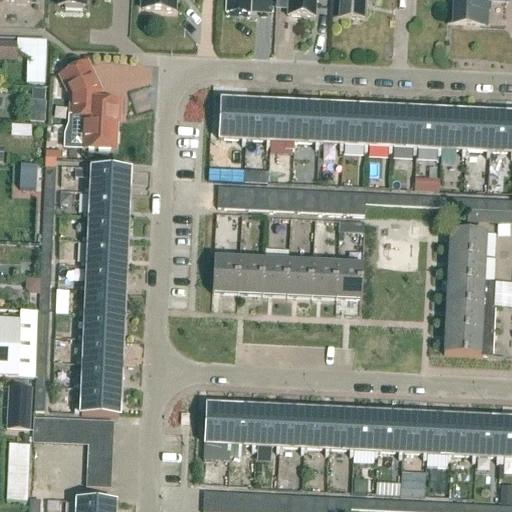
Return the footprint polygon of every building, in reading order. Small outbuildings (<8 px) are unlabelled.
[(56,0),(56,8),(84,9),(84,0),(56,0)] [(141,0),(141,12),(173,13),(173,0),(141,0)] [(225,0),(225,16),(248,17),(249,0),(225,0)] [(314,20),(314,0),(287,0),(286,19),(314,20)] [(339,0),(339,21),(363,23),(364,0),(339,0)] [(454,0),(454,27),(478,28),(479,4),(509,5),(508,0),(454,0)] [(0,62),(14,63),(15,46),(0,45),(0,62)] [(86,65),(59,78),(69,100),(68,119),(68,127),(63,137),(63,150),(82,151),(114,153),(115,125),(118,125),(119,105),(99,104),(100,94),(86,65)] [(28,102),(27,124),(44,125),(45,103),(28,102)] [(220,104),(218,142),(244,143),(246,106),(220,104)] [(246,106),(244,143),(269,145),(271,107),(246,106)] [(271,107),(269,145),(290,146),(293,146),(295,108),(271,107)] [(295,108),(293,146),(318,147),(320,109),(295,108)] [(320,109),(318,147),(342,148),(344,110),(320,109)] [(344,110),(342,148),(367,149),(369,112),(344,110)] [(369,112),(367,149),(391,151),(393,113),(369,112)] [(393,113),(391,151),(416,152),(417,114),(393,113)] [(417,114),(416,152),(440,153),(442,115),(417,114)] [(442,115),(440,153),(465,154),(466,116),(442,115)] [(466,116),(465,154),(489,156),(491,118),(466,116)] [(511,118),(491,118),(489,156),(511,156),(511,118)] [(293,159),(293,146),(290,146),(269,145),(268,158),(293,159)] [(20,168),(19,192),(35,193),(36,168),(20,168)] [(44,195),(54,195),(55,171),(45,170),(44,195)] [(91,196),(91,197),(128,198),(129,173),(129,172),(92,170),(92,172),(91,193),(91,196)] [(63,174),(63,185),(73,185),(73,174),(63,174)] [(415,182),(415,194),(427,194),(427,183),(415,182)] [(241,203),(241,192),(216,191),(215,202),(241,203)] [(265,204),(266,193),(241,192),(241,203),(265,204)] [(290,205),(290,194),(266,193),(265,204),(290,205)] [(314,206),(315,195),(290,194),(290,205),(314,206)] [(53,220),(54,195),(44,195),(43,219),(53,220)] [(339,207),(340,197),(315,195),(314,206),(339,207)] [(90,221),(127,223),(128,198),(91,197),(90,218),(90,221)] [(364,209),(365,198),(340,197),(339,207),(364,209)] [(388,210),(389,199),(365,198),(364,209),(388,210)] [(413,211),(414,200),(389,199),(388,210),(413,211)] [(438,212),(438,201),(414,200),(413,211),(438,212)] [(462,213),(463,202),(438,201),(438,212),(462,213)] [(240,213),(241,203),(215,202),(215,212),(240,213)] [(487,214),(487,204),(463,202),(462,213),(487,214)] [(265,214),(265,204),(241,203),(240,213),(265,214)] [(289,215),(290,205),(265,204),(265,214),(289,215)] [(511,216),(511,206),(511,204),(487,204),(487,214),(511,216)] [(314,217),(314,206),(290,205),(289,215),(314,217)] [(339,218),(339,207),(314,206),(314,217),(339,218)] [(364,209),(339,207),(339,218),(364,219),(364,209)] [(52,244),(53,220),(43,219),(41,244),(52,244)] [(89,245),(88,246),(126,247),(127,223),(90,221),(89,242),(89,245)] [(338,224),(338,235),(363,236),(364,226),(338,224)] [(448,259),(484,261),(485,236),(449,234),(448,259)] [(50,269),(52,244),(41,244),(40,268),(50,269)] [(87,270),(125,272),(126,247),(88,246),(88,267),(87,270)] [(483,285),(484,261),(448,259),(446,284),(483,285)] [(237,299),(239,262),(213,261),(212,298),(237,299)] [(261,300),(263,264),(239,262),(237,299),(261,300)] [(286,302),(288,265),(263,264),(261,300),(286,302)] [(310,303),(312,266),(288,265),(286,302),(310,303)] [(335,304),(336,267),(312,266),(310,303),(335,304)] [(336,267),(335,304),(360,305),(362,268),(336,267)] [(49,293),(50,269),(40,268),(39,293),(49,293)] [(86,294),(124,296),(125,272),(87,270),(86,291),(86,294)] [(496,285),(483,285),(446,284),(445,308),(494,310),(495,287),(496,287),(496,285)] [(48,318),(49,293),(39,293),(38,317),(48,318)] [(85,318),(85,319),(123,321),(124,296),(86,294),(85,316),(85,318)] [(493,335),(494,310),(445,308),(444,332),(493,335)] [(0,322),(0,379),(33,381),(36,315),(20,314),(19,324),(0,322)] [(47,342),(48,318),(38,317),(37,342),(47,342)] [(84,343),(121,345),(123,321),(85,319),(84,340),(84,343)] [(492,359),(493,335),(444,332),(443,358),(493,360),(493,359),(492,359)] [(46,367),(47,342),(37,342),(36,366),(46,367)] [(83,367),(83,368),(120,370),(121,345),(84,343),(83,365),(83,367)] [(45,391),(46,367),(36,366),(35,391),(45,391)] [(82,392),(119,394),(120,370),(83,368),(82,389),(82,392)] [(29,434),(31,391),(8,390),(6,432),(29,434)] [(44,416),(45,391),(35,391),(34,404),(34,416),(44,416)] [(81,418),(81,419),(118,421),(118,420),(119,394),(82,392),(81,414),(81,416),(81,418)] [(205,410),(203,447),(230,448),(232,411),(205,410)] [(232,411),(230,448),(255,449),(256,412),(232,411)] [(256,412),(255,449),(279,450),(281,413),(256,412)] [(281,413),(279,450),(303,452),(305,414),(281,413)] [(305,414),(303,452),(328,453),(330,415),(305,414)] [(330,415),(328,453),(352,454),(354,416),(330,415)] [(354,416),(352,454),(377,455),(379,417),(354,416)] [(379,417),(377,455),(401,456),(403,419),(379,417)] [(403,419),(401,456),(426,457),(428,420),(403,419)] [(428,420),(426,457),(450,458),(452,421),(428,420)] [(452,421),(450,458),(475,459),(476,422),(452,421)] [(43,447),(44,423),(33,422),(32,447),(43,447)] [(476,422),(475,459),(499,460),(501,423),(476,422)] [(54,448),(55,423),(44,423),(43,447),(54,448)] [(65,448),(66,424),(55,423),(54,448),(65,448)] [(511,423),(501,423),(499,460),(511,460),(511,423)] [(76,449),(77,424),(66,424),(65,448),(76,449)] [(88,436),(88,425),(77,424),(76,449),(87,449),(87,447),(88,436)] [(88,436),(112,437),(113,426),(88,425),(88,436)] [(112,448),(112,437),(88,436),(87,447),(112,448)] [(3,502),(25,502),(25,446),(3,446),(3,502)] [(111,459),(112,448),(87,447),(87,449),(87,458),(111,459)] [(111,470),(111,459),(87,458),(86,469),(111,470)] [(110,481),(111,470),(86,469),(86,480),(110,481)] [(110,492),(110,481),(86,480),(85,491),(110,492)] [(354,482),(353,495),(366,495),(367,487),(363,483),(354,482)] [(449,488),(448,502),(461,503),(462,489),(449,488)] [(511,490),(500,490),(499,505),(511,505),(511,490)] [(227,507),(228,496),(203,495),(202,506),(227,507)] [(252,508),(252,498),(228,496),(227,507),(252,508)] [(276,510),(277,499),(252,498),(252,508),(276,510)] [(301,511),(301,500),(277,499),(276,510),(301,511)] [(325,511),(326,501),(301,500),(301,511),(325,511)] [(327,511),(350,511),(351,502),(326,501),(325,511),(327,511)] [(374,511),(375,503),(351,502),(350,511),(374,511)] [(29,511),(39,511),(40,503),(30,503),(29,511)] [(114,511),(114,506),(114,505),(77,503),(77,504),(76,511),(114,511)] [(398,511),(399,505),(375,503),(374,511),(398,511)]
